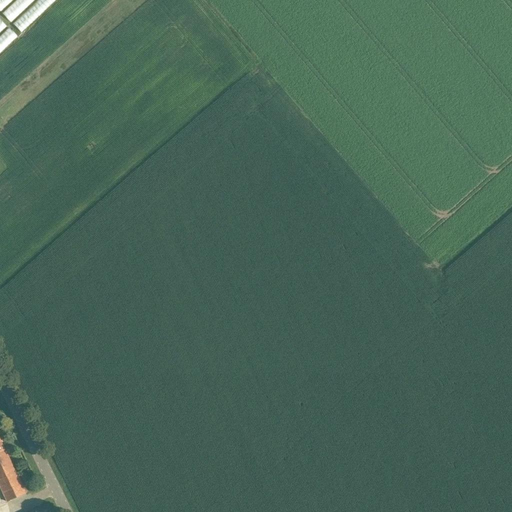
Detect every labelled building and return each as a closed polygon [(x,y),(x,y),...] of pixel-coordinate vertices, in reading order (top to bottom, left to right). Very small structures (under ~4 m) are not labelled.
[(0,0),(0,9),(1,11),(12,0),(0,0)] [(10,21),(33,0),(14,0),(2,12),(10,21)] [(0,52),(18,36),(10,26),(0,35),(0,52)] [(0,439),(0,468),(11,463),(0,439)] [(11,463),(0,468),(0,486),(7,502),(25,493),(11,463)]
